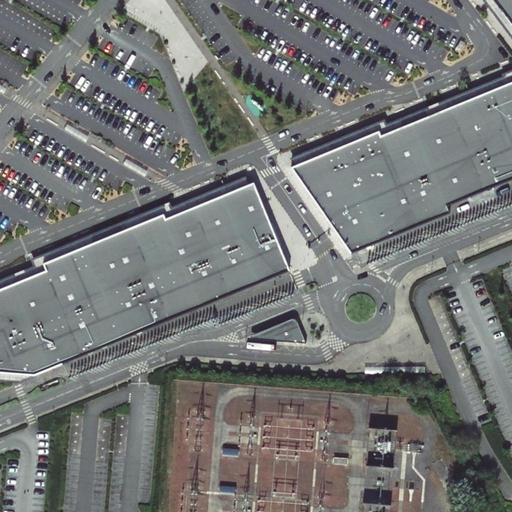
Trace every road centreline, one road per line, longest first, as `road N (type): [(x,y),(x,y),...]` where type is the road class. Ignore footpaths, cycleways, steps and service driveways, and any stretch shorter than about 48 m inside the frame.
road 1 (unclassified): [(342,328),(331,349),(317,355),(187,347),(0,423)]
road 2 (unclassified): [(0,413),(181,339),(236,330),(309,300),(333,301)]
road 3 (residential): [(254,150),(480,59),(488,44),(457,0)]
road 4 (residential): [(0,256),(254,150)]
road 5 (residential): [(107,0),(0,126)]
road 6 (residential): [(254,150),(342,287)]
